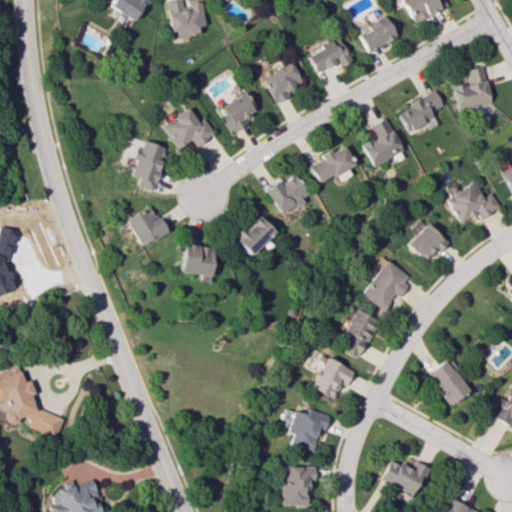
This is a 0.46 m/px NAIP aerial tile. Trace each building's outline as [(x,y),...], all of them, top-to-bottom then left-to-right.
[(110,0),(107,8),(131,19),(135,9),(141,12),(146,0),(110,0)] [(203,25),(199,1),(181,3),(180,0),(165,0),(163,0),(168,31),(174,30),(175,37),(196,34),(195,26),(203,25)] [(398,0),(412,23),(445,4),(442,0),(398,0)] [(394,36),(383,17),(355,33),(366,52),(394,36)] [(314,72),(335,61),(338,67),(349,61),(336,35),(317,44),(319,48),(305,55),(314,72)] [(301,85),(290,62),(260,77),(272,100),(301,85)] [(454,110),(488,102),(480,66),(463,69),(465,81),(449,85),(454,110)] [(233,130),(247,121),(244,117),(255,110),(243,91),(218,107),(233,130)] [(404,132),(431,120),(427,111),(439,106),(433,91),(394,108),(404,132)] [(194,146),(213,132),(202,117),(196,121),(185,107),(159,126),(176,148),(189,138),(194,146)] [(368,166),(399,151),(383,117),(367,124),(373,137),(358,143),(368,166)] [(134,185),(153,191),(164,146),(141,141),(139,149),(133,147),(130,159),(133,160),(129,175),(136,177),(134,185)] [(336,180),(348,175),(344,167),(349,165),(341,144),(317,155),(319,160),(307,165),(313,181),(333,173),(336,180)] [(510,196),(511,195),(511,163),(498,170),(510,196)] [(305,196),(291,172),(262,190),(277,214),(305,196)] [(442,199),(458,222),(473,212),(478,219),(497,205),(487,192),(482,196),(470,180),(442,199)] [(123,216),(136,245),(162,233),(149,205),(123,216)] [(271,231),(254,213),(229,236),(246,254),(271,231)] [(445,241),(425,221),(404,242),(423,262),(445,241)] [(178,272),(207,275),(210,246),(180,244),(178,272)] [(358,293),(380,310),(392,294),(394,296),(408,277),(384,259),(358,293)] [(511,283),(503,289),(511,304),(511,274),(510,275),(511,278),(511,283)] [(357,356),(373,318),(351,309),(342,330),(346,332),(338,348),(357,356)] [(306,387),(329,398),(336,383),(342,385),(349,370),(321,356),(306,387)] [(424,372),(446,404),(465,391),(444,358),(424,372)] [(0,368),(0,421),(4,422),(22,416),(25,427),(52,436),(58,416),(34,408),(29,394),(30,392),(26,381),(19,379),(14,364),(0,368)] [(505,425),(508,421),(511,422),(511,388),(509,386),(502,401),(494,397),(485,415),(505,425)] [(324,415),(304,408),(302,414),(289,409),(282,432),(288,433),(285,444),(307,451),(314,429),(320,430),(324,415)] [(375,480),(409,497),(424,467),(411,460),(406,468),(386,458),(375,480)] [(275,466),(276,504),(303,503),(303,481),(310,481),(310,465),(275,466)] [(46,493),(50,504),(44,506),(45,511),(97,511),(93,499),(96,498),(89,479),(46,493)] [(439,511),(473,511),(474,510),(444,499),(439,511)]
